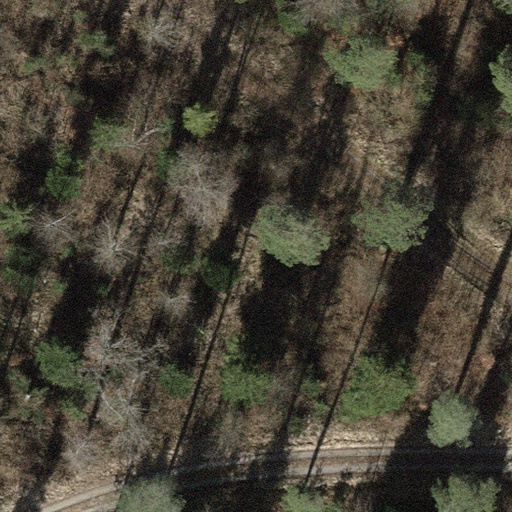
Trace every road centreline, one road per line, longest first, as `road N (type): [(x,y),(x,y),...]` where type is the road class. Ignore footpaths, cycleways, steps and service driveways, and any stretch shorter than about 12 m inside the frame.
road 1 (track): [(161,0),(511,287)]
road 2 (track): [(511,459),(235,465),(137,485),(70,511)]
